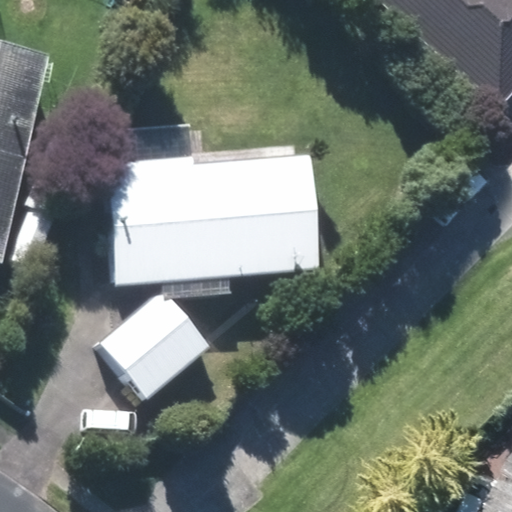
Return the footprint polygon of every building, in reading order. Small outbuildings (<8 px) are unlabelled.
[(511,0),(364,0),(494,117),(511,97),(511,0)] [(0,250),(42,60),(0,51),(0,250)] [(157,289),(158,305),(226,301),(225,284),(311,278),(302,166),(187,174),(186,164),(101,171),(111,293),(157,289)] [(7,264),(29,275),(53,221),(30,211),(7,264)] [(91,352),(139,406),(198,353),(157,307),(153,310),(146,302),(91,352)] [(511,511),(511,477),(494,511),(511,511)]
